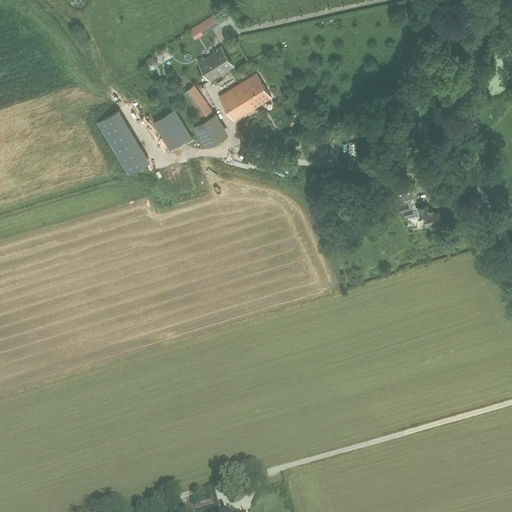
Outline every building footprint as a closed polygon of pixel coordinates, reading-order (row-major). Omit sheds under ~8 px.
[(199,32),(201,35),(223,22),(218,13),(188,32),(191,37),(199,32)] [(218,49),(219,50),(205,59),(204,57),(199,61),(211,81),(234,66),(222,46),(218,49)] [(151,68),(158,74),(162,70),(155,64),(151,68)] [(272,98),(257,74),(220,96),(235,120),(272,98)] [(176,107),(154,121),(170,148),(192,135),(176,107)] [(231,130),(224,121),(219,125),(214,119),(200,130),(211,145),(231,130)] [(305,128),(304,126),(300,127),(298,122),(293,124),(295,132),(305,128)] [(426,225),(442,221),(440,210),(433,212),(433,209),(429,210),(428,204),(416,207),(413,194),(398,198),(401,212),(405,211),(406,216),(409,215),(410,217),(423,214),(426,225)] [(381,205),(380,196),(371,198),(372,206),(381,205)]
